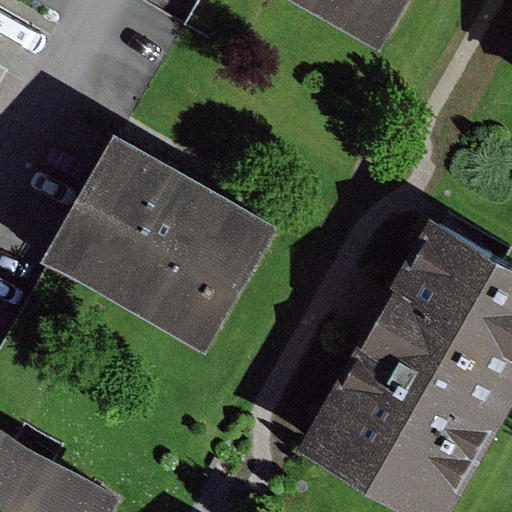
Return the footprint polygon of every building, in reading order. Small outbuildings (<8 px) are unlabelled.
[(266,0),(200,0),(186,25),(235,53),(266,0)] [(324,0),(393,38),(414,0),(324,0)] [(128,120),(55,247),(60,250),(110,279),(216,340),(289,213),(128,120)] [(511,244),(442,204),(309,437),(441,511),(455,511),(511,413),(511,244)] [(110,279),(60,250),(0,351),(0,374),(41,398),(110,279)] [(41,398),(0,374),(0,410),(25,425),(41,398)] [(0,511),(115,511),(131,486),(25,425),(0,410),(0,511)]
